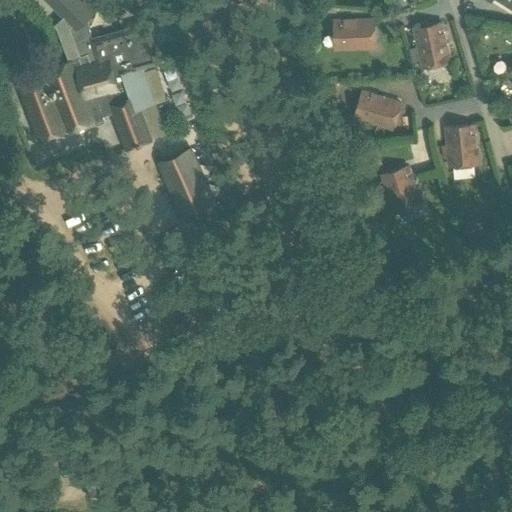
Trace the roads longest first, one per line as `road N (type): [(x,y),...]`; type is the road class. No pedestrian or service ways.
road 1 (unknown): [(113,327),(125,189),(187,105),(189,59),(160,0)]
road 2 (track): [(458,269),(136,360)]
road 3 (track): [(136,360),(39,205),(0,169)]
road 4 (track): [(136,360),(0,401)]
